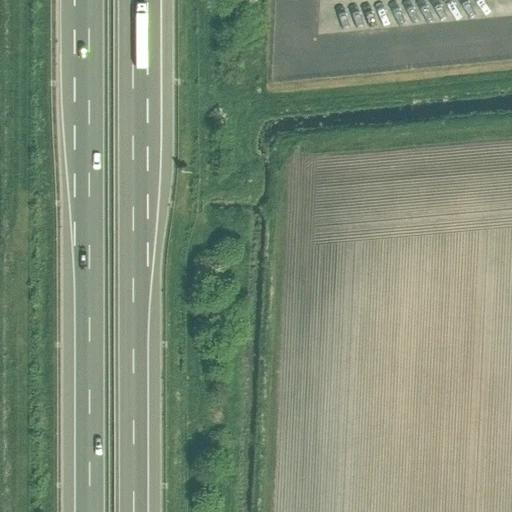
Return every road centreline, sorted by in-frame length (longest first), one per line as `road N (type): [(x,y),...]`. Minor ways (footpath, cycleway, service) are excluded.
road 1 (motorway): [(84,0),(81,511)]
road 2 (motorway): [(131,511),(130,0)]
